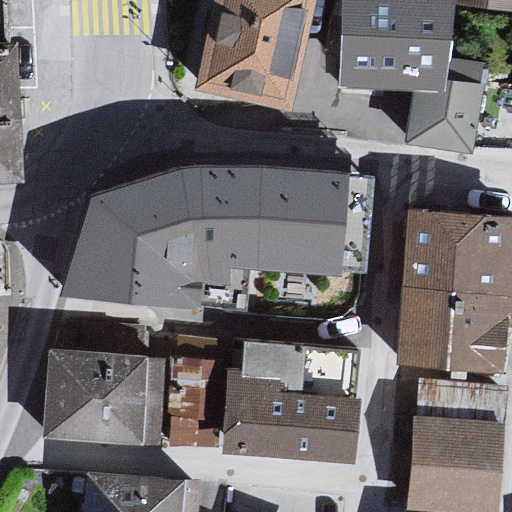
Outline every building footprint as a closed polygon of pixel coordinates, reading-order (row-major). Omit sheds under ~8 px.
[(292,0),(190,0),(172,89),(268,108),(292,0)] [(316,0),(319,85),(397,94),(390,142),(459,150),(470,89),(425,76),(427,0),(316,0)] [(511,17),(511,0),(442,0),(442,8),(511,22),(511,17)] [(363,272),(369,174),(205,163),(85,194),(55,295),(197,305),(199,279),(224,281),(226,263),(363,272)] [(507,218),(384,207),(388,395),(401,400),(406,379),(497,388),(507,218)] [(354,350),(210,344),(208,454),(342,466),(354,350)] [(147,357),(31,352),(24,451),(144,453),(147,357)] [(400,418),(398,511),(485,511),(487,500),(494,499),(489,426),(400,418)] [(180,511),(182,480),(86,475),(84,511),(180,511)]
